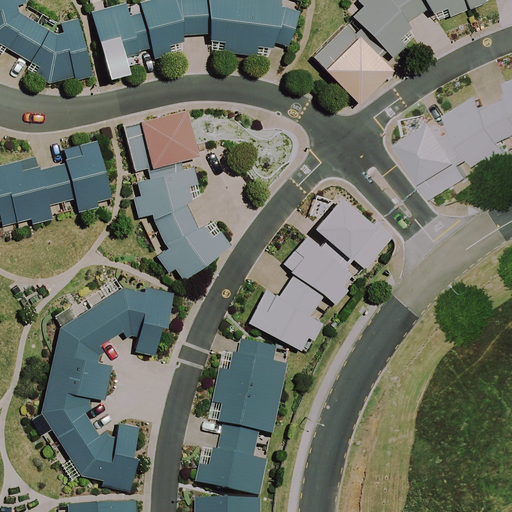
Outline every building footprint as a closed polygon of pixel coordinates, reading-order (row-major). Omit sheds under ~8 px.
[(0,0),(0,46),(36,67),(39,85),(89,76),(79,21),(61,24),(62,35),(55,36),(19,15),(14,6),(29,1),(28,0),(0,0)] [(126,4),(90,11),(106,82),(129,77),(127,67),(141,64),(138,52),(148,50),(151,61),(183,55),(179,38),(185,37),(186,40),(210,35),(213,51),(268,59),(272,45),(286,50),(300,12),(280,7),(281,0),(196,0),(178,5),(177,2),(174,3),(173,0),(142,0),(138,1),(140,13),(129,16),(126,4)] [(386,53),(390,58),(413,38),(403,26),(427,9),(437,20),(464,11),(460,0),(358,0),(362,4),(351,13),(358,21),(386,53)] [(460,0),(464,11),(495,0),(460,0)] [(386,53),(358,21),(351,27),(348,24),(313,58),(355,107),(390,73),(379,60),(386,53)] [(474,160),(478,167),(491,159),(494,165),(508,156),(501,144),(511,136),(511,82),(505,84),(511,97),(484,112),(476,99),(448,116),(457,131),(474,160)] [(146,168),(177,161),(196,157),(186,114),(138,124),(123,128),(133,171),(146,168)] [(457,131),(445,138),(437,124),(403,145),(436,198),(469,177),(463,166),(474,160),(457,131)] [(34,159),(0,165),(0,222),(4,222),(4,225),(32,220),(33,224),(45,222),(50,221),(48,207),(75,202),(77,213),(96,210),(95,203),(106,202),(96,145),(62,151),(64,166),(36,170),(34,159)] [(167,250),(157,256),(167,273),(174,269),(182,281),(230,250),(211,221),(197,230),(184,204),(189,201),(186,190),(197,188),(192,167),(179,170),(177,161),(146,168),(148,177),(139,179),(141,191),(132,193),(138,217),(152,213),(153,220),(167,250)] [(324,239),(351,260),(363,269),(387,239),(338,200),(314,231),(324,239)] [(294,274),(323,296),(334,306),(347,289),(342,285),(350,275),(343,269),(351,260),(324,239),(319,245),(306,236),(283,265),(294,274)] [(323,296),(294,274),(277,300),(263,293),(247,323),(299,350),(306,337),(311,340),(320,324),(308,318),(323,296)] [(84,415),(91,411),(92,400),(105,403),(113,370),(98,366),(102,348),(120,337),(140,341),(137,355),(155,359),(161,329),(167,330),(175,297),(123,286),(120,282),(71,314),(72,317),(55,328),(44,373),(51,374),(41,414),(31,420),(72,485),(82,479),(103,483),(101,490),(133,496),(134,492),(137,493),(144,455),(136,453),(141,428),(118,424),(115,439),(106,433),(100,438),(84,415)] [(225,425),(259,432),(273,435),(281,402),(288,369),(274,366),(278,347),(244,340),(240,356),(222,352),(214,387),(214,390),(207,421),(225,425)] [(259,432),(225,425),(219,450),(201,446),(193,483),(263,498),(270,465),(253,461),(259,432)] [(261,511),(262,501),(197,499),(196,511),(261,511)]
